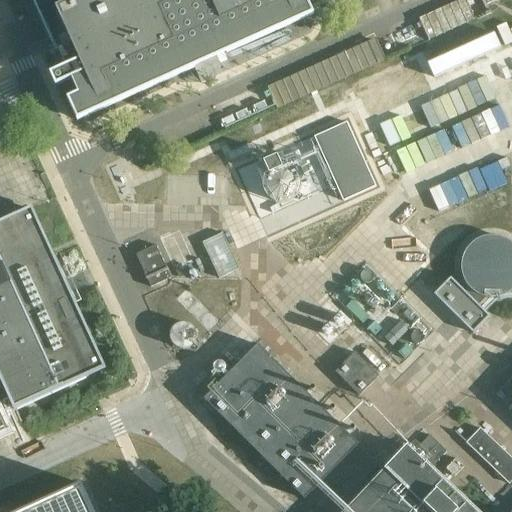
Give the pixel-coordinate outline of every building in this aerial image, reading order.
[(31,0),(56,54),(59,52),(65,66),(50,74),(55,86),(71,79),(77,94),(67,98),(77,120),(313,15),(306,0),(31,0)] [(421,29),(427,41),(473,19),(468,7),(421,29)] [(506,23),(496,28),(505,46),(511,42),(511,29),(509,31),(506,23)] [(494,33),(427,64),(434,79),(501,49),(494,33)] [(337,60),(345,78),(384,60),(379,49),(363,56),(360,49),(337,60)] [(482,68),(496,104),(478,112),(487,136),(511,126),(511,97),(498,62),(482,68)] [(409,72),(364,92),(374,115),(419,95),(409,72)] [(267,92),(276,110),(291,103),(283,85),(267,92)] [(446,97),(381,127),(391,149),(457,119),(446,97)] [(347,123),(314,137),(343,202),(376,187),(347,123)] [(262,184),(262,186),(263,188),(263,190),(264,192),(264,194),(266,195),(267,197),(268,198),(270,200),(272,201),(273,202),(275,203),(278,204),(280,204),(282,204),(284,204),(286,204),(288,203),(289,202),(291,202),(292,201),(293,200),(295,199),(296,197),(297,196),(298,195),(299,193),(300,191),(300,190),(301,188),(301,186),(301,184),(301,183),(300,181),(300,178),(299,177),(298,175),(297,173),(295,171),(294,170),(292,169),(290,168),(288,167),(286,166),(284,166),(282,165),(281,165),(277,155),(263,161),(268,172),(267,172),(266,174),(265,175),(264,177),(263,179),(263,180),(263,182),(262,184)] [(136,172),(142,197),(202,183),(197,159),(136,172)] [(486,162),(451,178),(462,201),(497,185),(486,162)] [(423,197),(447,189),(438,164),(414,173),(423,197)] [(0,511),(94,511),(81,484),(19,511),(0,511),(0,439),(14,433),(5,412),(13,408),(14,412),(65,389),(89,377),(106,370),(58,265),(32,208),(0,222),(0,511)] [(222,234),(202,243),(219,280),(240,270),(222,234)] [(461,265),(461,268),(461,270),(462,273),(462,275),(462,276),(463,278),(464,281),(465,283),(467,286),(469,288),(471,290),(473,292),(475,293),(477,295),(480,296),(482,297),(485,298),(486,298),(488,298),(490,299),(493,299),(496,298),(499,298),(501,297),(504,296),(507,295),(509,294),(511,292),(511,291),(511,243),(510,242),(508,241),(505,239),(503,238),(500,237),(498,237),(495,237),(492,236),(489,237),(487,237),(484,237),(481,238),(479,239),(477,241),(474,242),(472,244),(470,246),(468,248),(467,250),(465,252),(464,254),(463,257),(462,259),(461,262),(461,265)] [(170,279),(156,246),(136,255),(151,288),(170,279)] [(360,276),(360,277),(360,278),(361,279),(361,280),(362,281),(362,282),(363,283),(364,283),(365,284),(366,284),(367,284),(368,284),(369,283),(371,283),(372,282),(373,281),(373,280),(374,279),(374,278),(374,277),(374,276),(374,275),(373,274),(373,273),(372,272),(371,272),(370,271),(369,271),(368,270),(367,270),(365,270),(364,271),(363,271),(363,272),(362,273),(361,274),(361,275),(360,276)] [(450,278),(433,295),(473,334),(490,317),(478,306),(486,298),(485,298),(482,297),(480,296),(477,295),(475,293),(473,292),(471,290),(469,288),(467,286),(465,283),(464,281),(463,278),(462,276),(462,275),(455,282),(450,278)] [(170,334),(170,336),(170,338),(170,340),(171,343),(173,345),(174,346),(176,348),(178,349),(180,349),(182,350),(184,350),(186,350),(188,349),(189,348),(191,347),(193,346),(194,345),(194,344),(195,343),(195,342),(196,341),(196,340),(196,339),(196,338),(196,337),(196,336),(196,335),(196,334),(196,333),(195,331),(195,330),(194,329),(193,327),(191,326),(190,325),(188,324),(186,324),(184,323),(182,323),(180,324),(179,324),(177,325),(175,326),(173,328),(172,329),(171,331),(171,332),(170,334)] [(411,336),(411,338),(411,339),(411,340),(412,341),(413,342),(413,343),(414,344),(415,344),(416,344),(418,345),(419,344),(420,344),(421,343),(422,343),(423,342),(424,340),(424,339),(424,337),(424,336),(424,335),(423,334),(422,333),(421,332),(420,331),(419,331),(418,331),(417,331),(416,331),(415,331),(414,332),(413,333),(412,334),(411,335),(411,336)] [(258,345),(203,399),(304,500),(358,445),(258,345)] [(355,352),(335,373),(359,397),(379,376),(355,352)] [(511,458),(480,428),(465,443),(509,485),(511,481),(511,458)] [(429,436),(425,439),(435,449),(427,457),(434,465),(446,452),(438,444),(429,436)] [(345,511),(474,511),(408,447),(345,511)] [(456,459),(445,469),(454,478),(464,467),(456,459)]
